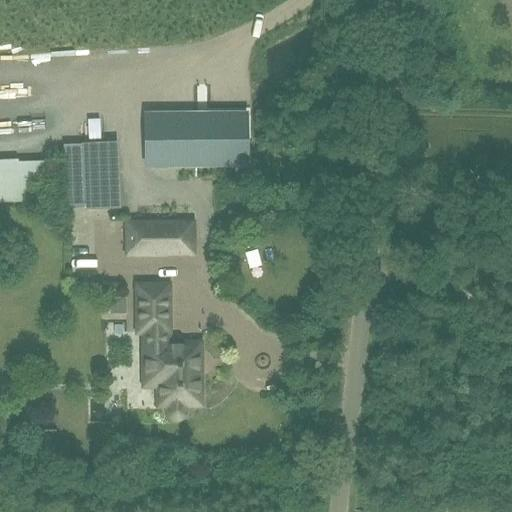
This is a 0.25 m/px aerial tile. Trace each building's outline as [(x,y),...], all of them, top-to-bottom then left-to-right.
[(236,163),(235,116),(144,117),(145,164),(236,163)] [(115,143),(65,145),(67,207),(86,206),(86,208),(118,207),(115,143)] [(127,254),(192,253),(192,223),(127,224),(127,254)] [(201,405),(200,358),(200,343),(168,343),(168,332),(169,332),(168,284),(136,285),(137,333),(143,333),(143,344),(143,387),(158,387),(158,405),(158,404),(158,406),(166,406),(166,410),(166,414),(169,418),(173,420),(178,420),(182,418),(185,414),(185,410),(185,406),(201,405)] [(112,324),(112,338),(129,338),(129,324),(112,324)]
